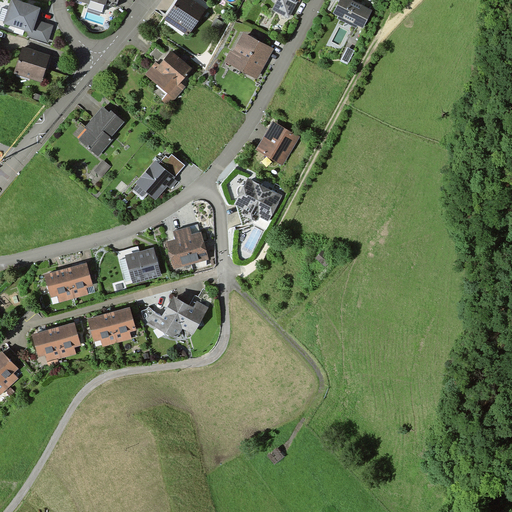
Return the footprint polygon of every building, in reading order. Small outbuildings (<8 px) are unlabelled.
[(40,10),(10,0),(0,0),(0,29),(49,46),(56,27),(36,20),(40,10)] [(113,17),(118,0),(76,0),(75,5),(113,17)] [(188,39),(207,11),(189,0),(178,0),(163,22),(188,39)] [(290,17),(297,0),(277,0),(273,10),(290,17)] [(372,11),(347,0),(337,0),(331,14),(364,29),(372,11)] [(258,82),(274,50),(242,34),(226,65),(258,82)] [(50,57),(22,49),(14,76),(42,84),(50,57)] [(193,69),(170,50),(148,78),(168,94),(163,101),(171,107),(185,90),(180,86),(193,69)] [(126,124),(103,105),(83,128),(85,131),(77,141),(100,161),(116,141),(113,139),(126,124)] [(301,138),(274,122),(257,153),(283,168),(301,138)] [(137,184),(155,199),(172,178),(155,163),(137,184)] [(268,221),(281,197),(248,179),(235,204),(268,221)] [(167,243),(174,270),(211,261),(204,234),(194,236),(191,228),(186,229),(178,231),(175,232),(177,241),(167,243)] [(164,277),(157,249),(141,254),(139,247),(118,253),(127,287),(164,277)] [(322,251),(313,262),(324,272),(333,262),(322,251)] [(59,271),(45,274),(53,305),(96,294),(87,263),(73,267),(59,271)] [(184,302),(174,296),(162,316),(159,314),(155,312),(149,322),(175,338),(180,330),(193,337),(216,298),(204,291),(194,308),(184,302)] [(102,316),(88,320),(96,351),(140,339),(132,308),(117,312),(102,316)] [(47,331),(33,334),(41,365),(83,355),(75,324),(61,327),(47,331)] [(0,398),(25,375),(4,351),(0,355),(0,398)] [(277,448),(266,457),(275,468),(286,459),(277,448)]
